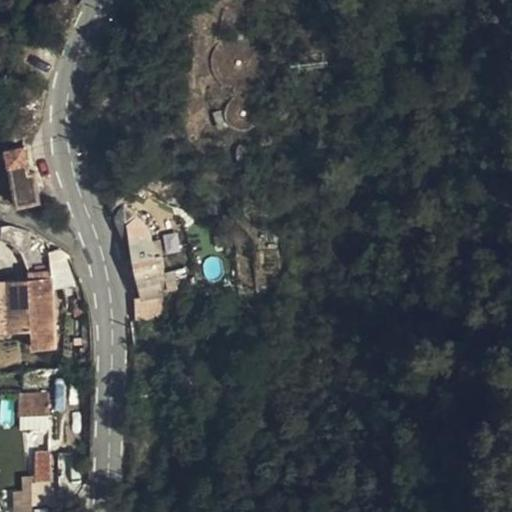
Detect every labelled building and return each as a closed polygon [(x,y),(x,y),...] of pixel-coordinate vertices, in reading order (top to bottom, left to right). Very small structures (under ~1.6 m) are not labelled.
[(46,162),(40,135),(20,139),(32,195),(55,189),(49,161),(46,162)] [(153,202),(144,211),(157,283),(180,279),(169,223),(153,202)] [(65,229),(49,219),(34,213),(23,212),(16,213),(15,224),(27,229),(40,240),(47,254),(47,264),(9,266),(11,319),(50,317),(50,336),(74,335),(71,268),(65,229)] [(171,287),(152,288),(153,308),(172,307),(171,287)] [(64,398),(65,378),(36,376),(35,397),(64,398)] [(62,488),(66,436),(53,436),(50,465),(46,469),(45,488),(62,488)]
